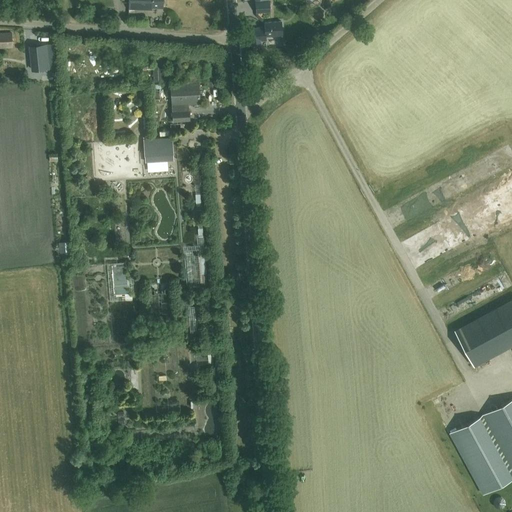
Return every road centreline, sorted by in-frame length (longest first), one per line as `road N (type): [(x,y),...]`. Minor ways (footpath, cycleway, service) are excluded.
road 1 (unclassified): [(272,511),(240,108)]
road 2 (unclassified): [(234,41),(0,22)]
road 3 (unclassified): [(240,108),(377,0)]
